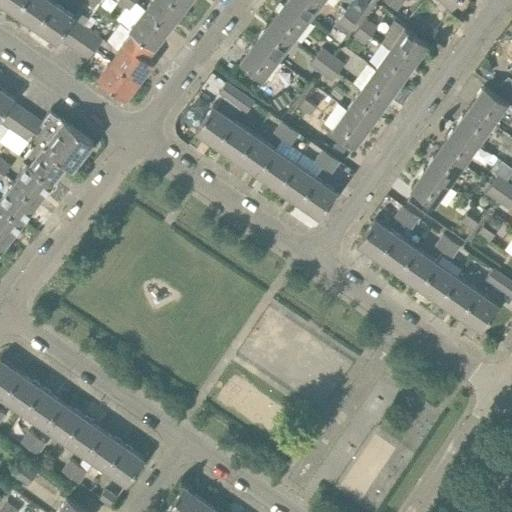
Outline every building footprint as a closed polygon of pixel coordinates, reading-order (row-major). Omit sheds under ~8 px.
[(0,0),(0,3),(16,15),(25,0),(0,0)] [(37,29),(55,4),(49,0),(25,0),(16,15),(37,29)] [(129,10),(135,1),(133,0),(118,0),(117,2),(129,10)] [(150,0),(143,9),(169,28),(184,8),(173,0),(150,0)] [(173,0),(184,8),(190,0),(173,0)] [(310,20),(324,0),(286,0),(286,1),(310,20)] [(390,0),(388,3),(396,10),(404,0),(390,0)] [(294,40),(310,20),(286,1),(270,21),(294,40)] [(57,43),(59,40),(74,19),(75,18),(55,4),(37,29),(57,43)] [(343,14),(355,23),(361,14),(349,5),(343,14)] [(128,29),(131,30),(154,48),(169,28),(143,9),(128,29)] [(348,32),(355,23),(343,14),(336,23),(348,32)] [(59,40),(69,46),(83,25),(74,19),(59,40)] [(360,26),(372,35),(378,27),(365,19),(360,26)] [(255,42),(279,60),(294,40),(270,21),(255,42)] [(432,38),(437,31),(425,22),(420,30),(432,38)] [(69,46),(79,53),(92,32),(83,25),(69,46)] [(368,40),(372,35),(360,26),(353,35),(364,44),(368,40)] [(389,47),(414,64),(429,44),(404,26),(389,47)] [(110,59),(139,81),(154,61),(148,56),(154,48),(131,30),(117,48),(105,38),(103,39),(97,47),(112,58),(110,59)] [(79,53),(88,59),(97,47),(103,39),(92,32),(79,53)] [(279,60),(255,42),(240,62),(264,80),(279,60)] [(126,97),(139,81),(110,59),(112,58),(97,47),(88,59),(84,66),(97,76),(126,97)] [(327,64),(333,55),(322,47),(316,55),(327,64)] [(399,85),(414,64),(389,47),(375,67),(399,85)] [(320,72),(327,64),(316,55),(309,64),(320,72)] [(327,64),(338,72),(345,64),(333,55),(327,64)] [(327,64),(320,72),(331,81),(338,72),(327,64)] [(384,105),(399,85),(375,67),(360,88),(384,105)] [(237,104),(244,94),(226,82),(219,91),(223,95),(237,104)] [(470,106),(494,123),(508,103),(484,86),(470,106)] [(0,119),(13,101),(15,97),(0,87),(0,119)] [(345,109),(369,126),(384,105),(360,88),(345,109)] [(237,104),(242,107),(247,111),(253,102),(254,101),(244,94),(237,104)] [(195,130),(216,145),(233,119),(242,107),(237,104),(223,95),(215,106),(213,105),(195,130)] [(310,115),(317,106),(305,97),(298,106),(310,115)] [(0,119),(0,122),(8,128),(22,107),(13,101),(0,119)] [(479,144),(494,123),(470,106),(455,127),(479,144)] [(32,114),(22,107),(8,128),(18,135),(32,114)] [(369,126),(345,109),(342,107),(328,126),(330,128),(330,129),(355,147),(369,126)] [(94,141),(51,109),(29,142),(29,143),(30,142),(33,144),(24,157),(29,161),(53,181),(67,163),(73,168),(94,141)] [(22,137),(29,142),(42,121),(32,114),(18,135),(22,137)] [(216,145),(236,159),(254,134),(233,119),(216,145)] [(273,132),(282,139),(291,126),(282,120),(273,132)] [(0,122),(0,139),(8,128),(0,122)] [(282,139),(291,145),(299,133),(291,126),(282,139)] [(464,165),(479,144),(455,127),(440,147),(464,165)] [(236,159),(257,173),(275,148),(254,134),(236,159)] [(425,168),(449,185),(464,165),(440,147),(425,168)] [(257,173),(278,188),(295,162),(275,148),(257,173)] [(314,160),(322,166),(331,155),(322,149),(314,160)] [(322,166),(331,172),(339,161),(331,155),(322,166)] [(0,170),(4,174),(11,166),(0,157),(0,170)] [(38,200),(53,181),(29,161),(13,181),(38,200)] [(278,188),(298,202),(316,177),(295,162),(278,188)] [(449,185),(425,168),(410,188),(435,206),(449,185)] [(503,191),(509,182),(497,175),(491,183),(503,191)] [(316,177),(298,202),(319,217),(337,191),(316,177)] [(0,202),(23,220),(38,200),(13,181),(0,198),(0,202)] [(511,184),(509,182),(503,191),(511,197),(511,184)] [(496,200),(503,191),(491,183),(485,192),(496,200)] [(511,197),(503,191),(496,200),(508,209),(511,203),(511,197)] [(0,231),(9,239),(23,220),(0,202),(0,231)] [(395,217),(402,223),(411,211),(403,205),(395,217)] [(402,223),(411,229),(419,217),(411,211),(402,223)] [(472,230),(479,221),(466,213),(460,221),(472,230)] [(357,243),(377,257),(395,232),(375,218),(357,243)] [(489,242),(495,233),(483,224),(477,233),(489,242)] [(0,250),(9,239),(0,231),(0,250)] [(377,257),(398,272),(416,247),(395,232),(377,257)] [(434,245),(443,251),(452,239),(443,233),(434,245)] [(443,251),(452,257),(461,245),(452,239),(443,251)] [(398,272),(419,286),(437,261),(416,247),(398,272)] [(419,286),(439,301),(457,275),(437,261),(419,286)] [(511,296),(511,281),(492,268),(486,278),(511,296)] [(439,301),(460,315),(478,290),(457,275),(439,301)] [(478,290),(460,315),(481,330),(498,304),(478,290)] [(0,395),(3,397),(20,372),(0,357),(0,395)] [(3,397),(23,411),(41,386),(20,372),(3,397)] [(23,411),(44,426),(62,400),(41,386),(23,411)] [(44,426),(64,440),(82,415),(62,400),(44,426)] [(64,440),(85,454),(103,429),(82,415),(64,440)] [(29,448),(37,436),(28,429),(20,441),(29,448)] [(85,454),(106,469),(123,443),(103,429),(85,454)] [(29,448),(38,454),(46,442),(37,436),(29,448)] [(123,443),(106,469),(126,483),(144,458),(123,443)] [(61,471),(70,476),(78,464),(70,458),(61,471)] [(11,473),(19,479),(28,466),(21,460),(11,473)] [(70,476),(79,482),(87,470),(78,464),(70,476)] [(19,479),(27,485),(36,472),(28,466),(19,479)] [(165,510),(167,511),(194,511),(204,499),(183,485),(165,510)] [(111,505),(117,497),(105,488),(99,496),(111,505)] [(55,511),(89,511),(67,496),(55,511)] [(194,511),(221,511),(204,499),(194,511)] [(0,509),(4,511),(16,511),(18,509),(7,501),(0,509)]
